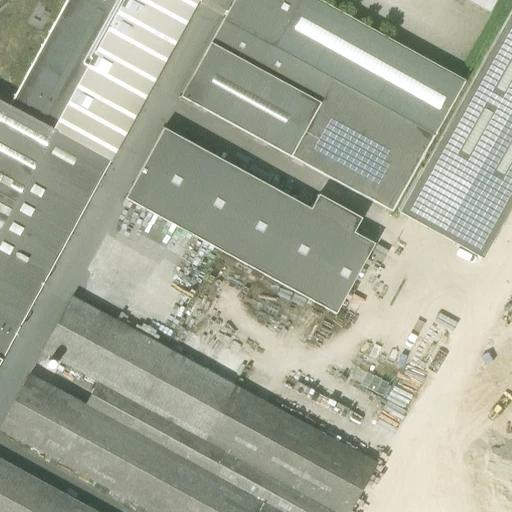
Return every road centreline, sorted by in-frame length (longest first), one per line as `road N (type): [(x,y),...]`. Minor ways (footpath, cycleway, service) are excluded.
road 1 (unknown): [(230,0),(0,402)]
road 2 (unknown): [(491,281),(364,511)]
road 3 (unknown): [(491,281),(425,248),(511,96)]
